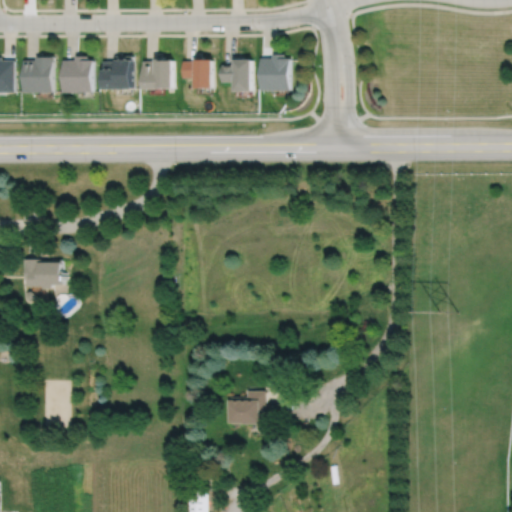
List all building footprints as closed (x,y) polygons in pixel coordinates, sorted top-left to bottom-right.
[(262,57),(262,89),(292,88),(292,57),(286,57),(286,52),(274,53),(274,57),(262,57)] [(26,59),(26,90),(57,90),(57,54),(38,54),(38,59),(26,59)] [(65,58),(66,90),(97,90),(97,58),(91,58),(91,54),(78,54),(78,58),(65,58)] [(105,60),(106,87),(138,86),(138,57),(137,57),(136,54),(119,54),(120,59),(105,60)] [(0,90),(18,90),(18,59),(4,59),(4,55),(0,55),(0,90)] [(145,60),(145,87),(175,87),(175,58),(165,58),(165,55),(156,55),(156,60),(145,60)] [(184,60),(184,76),(196,76),(196,87),(215,87),(215,57),(204,57),(205,55),(198,55),(198,58),(196,58),(196,60),(184,60)] [(223,63),(223,80),(236,80),(236,89),(254,89),(254,57),(245,57),(245,55),(236,55),(236,63),(223,63)] [(26,258),(25,275),(28,275),(28,285),(45,286),(45,288),(54,288),(54,286),(57,286),(57,284),(69,284),(69,271),(66,271),(66,262),(65,261),(65,258),(26,258)] [(230,396),(230,401),(229,401),(229,423),(266,423),(266,390),(248,390),(248,396),(230,396)] [(190,485),(191,511),(208,511),(208,485),(190,485)]
